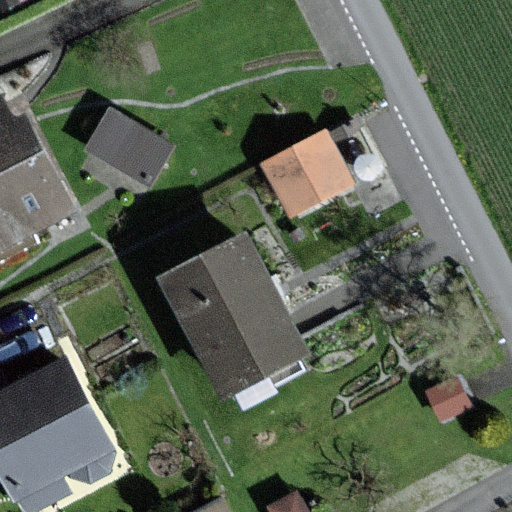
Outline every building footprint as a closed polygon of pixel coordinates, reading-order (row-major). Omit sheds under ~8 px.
[(0,245),(75,207),(30,118),(19,123),(7,99),(0,103),(0,245)] [(172,145),(115,112),(95,147),(153,179),(172,145)] [(289,206),(360,179),(337,120),(266,147),(289,206)] [(308,348),(251,238),(172,278),(229,388),(308,348)] [(10,390),(3,377),(0,377),(0,447),(0,448),(33,511),(70,492),(61,475),(87,462),(94,477),(111,468),(103,453),(115,447),(71,359),(10,390)] [(243,511),(237,498),(208,511),(243,511)]
